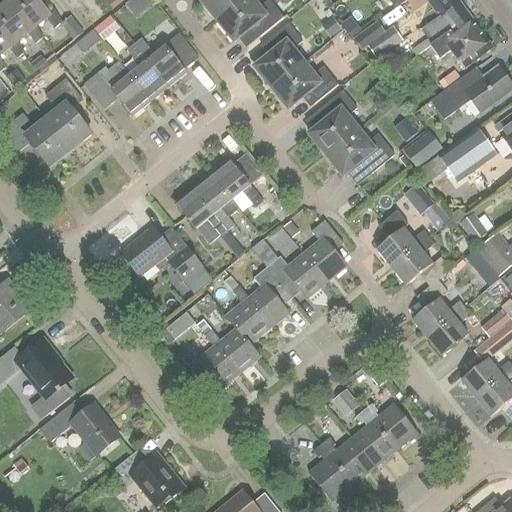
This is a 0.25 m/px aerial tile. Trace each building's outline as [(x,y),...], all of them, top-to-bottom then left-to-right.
[(8,0),(6,2),(29,31),(35,27),(44,20),(53,31),(59,25),(53,13),(49,16),(35,0),(8,0)] [(121,0),(110,0),(107,2),(113,9),(122,1),(121,0)] [(200,0),(199,1),(217,24),(245,0),(200,0)] [(251,0),(245,0),(217,24),(233,44),(252,29),(259,38),(282,19),(268,2),(259,9),(251,0)] [(386,0),(395,10),(408,0),(386,0)] [(444,37),(448,35),(452,32),(454,35),(473,20),(458,0),(431,0),(427,3),(438,19),(424,29),(432,39),(425,41),(412,51),(416,56),(430,46),(444,37)] [(35,27),(29,31),(6,2),(0,6),(0,33),(10,46),(16,42),(25,35),(34,45),(41,40),(35,27)] [(119,28),(110,17),(96,28),(105,39),(119,28)] [(341,30),(332,18),(320,27),(329,39),(341,30)] [(359,28),(351,18),(341,26),(349,36),(359,28)] [(70,19),(61,26),(73,40),(81,33),(70,19)] [(444,37),(430,46),(440,60),(451,52),(464,70),(494,49),(473,20),(454,35),(452,32),(448,35),(444,37)] [(377,23),(353,39),(361,50),(366,46),(385,34),(377,23)] [(253,69),(271,91),(303,65),(292,51),(302,43),(288,26),(264,44),(272,54),(253,69)] [(366,46),(375,60),(401,42),(392,29),(385,34),(366,46)] [(101,41),(93,31),(60,58),(67,66),(82,53),(84,55),(101,41)] [(16,42),(10,46),(0,33),(0,54),(6,50),(15,61),(22,55),(16,42)] [(141,40),(134,45),(168,88),(187,74),(184,70),(191,64),(195,61),(177,39),(173,41),(154,56),(141,40)] [(134,45),(127,51),(140,68),(130,77),(150,103),(168,88),(134,45)] [(46,64),(41,57),(30,65),(35,72),(46,64)] [(103,112),(117,100),(131,118),(150,103),(129,77),(118,63),(107,72),(104,69),(83,87),(103,112)] [(303,65),(271,91),(287,111),(306,96),(313,106),(337,87),(323,69),(313,77),(303,65)] [(480,116),(511,92),(511,88),(497,69),(478,83),(471,73),(455,85),(446,92),(429,104),(443,122),(470,102),(480,116)] [(25,81),(16,70),(6,78),(15,89),(25,81)] [(449,76),(440,84),(446,92),(455,85),(449,76)] [(44,121),(70,153),(90,137),(70,111),(82,103),(65,81),(44,98),(55,112),(44,121)] [(1,83),(0,84),(0,103),(11,95),(1,83)] [(308,136),(325,158),(358,132),(347,118),(356,110),(342,93),(318,112),(326,121),(308,136)] [(511,115),(495,128),(511,151),(511,115)] [(50,169),(70,153),(44,121),(33,129),(22,116),(2,131),(19,152),(30,143),(50,169)] [(495,157),(477,130),(437,158),(444,167),(448,174),(456,185),(495,157)] [(358,132),(325,158),(342,178),(360,163),(370,176),(394,157),(377,136),(368,144),(358,132)] [(429,133),(403,153),(415,169),(435,155),(441,149),(429,133)] [(261,203),(248,186),(261,176),(245,155),(231,166),(227,160),(209,174),(230,202),(240,194),(254,209),(261,203)] [(230,202),(209,174),(191,188),(226,233),(233,227),(226,219),(237,211),(230,202)] [(417,186),(406,195),(422,215),(433,206),(417,186)] [(219,238),(226,233),(191,188),(171,204),(194,231),(206,222),(219,238)] [(473,212),(477,217),(493,205),(489,200),(473,212)] [(391,269),(429,239),(423,233),(413,241),(404,230),(408,227),(397,213),(378,229),(389,241),(376,252),(391,269)] [(478,220),(474,214),(459,225),(473,245),(494,231),(484,216),(478,220)] [(449,232),(455,227),(450,221),(444,226),(449,232)] [(318,243),(303,255),(326,284),(346,268),(333,252),(342,245),(324,222),(310,233),(318,243)] [(284,229),(292,239),(299,234),(290,223),(284,229)] [(152,229),(120,255),(138,277),(163,257),(194,297),(212,282),(201,267),(170,228),(159,237),(152,229)] [(226,233),(219,238),(237,260),(243,255),(226,233)] [(429,239),(391,269),(406,287),(419,276),(429,288),(438,281),(451,271),(441,259),(433,265),(424,254),(434,246),(429,239)] [(259,259),(270,251),(262,241),(251,250),(259,259)] [(511,267),(511,257),(505,249),(486,265),(487,266),(489,268),(498,279),(511,267)] [(476,252),(466,260),(477,274),(487,266),(486,265),(476,252)] [(306,300),(326,284),(303,255),(287,267),(280,259),(267,269),(284,292),(293,284),(306,300)] [(245,302),(262,324),(267,330),(287,314),(275,299),(284,292),(267,269),(253,280),(260,290),(248,299),(245,302)] [(234,329),(248,345),(267,330),(262,324),(245,302),(248,299),(239,288),(238,289),(229,279),(223,284),(240,305),(225,318),(234,329)] [(413,322),(425,337),(427,339),(465,309),(459,303),(449,312),(439,301),(448,293),(438,281),(429,288),(416,299),(426,312),(413,322)] [(0,285),(0,335),(32,310),(18,292),(11,298),(0,285)] [(481,329),(487,337),(488,338),(490,336),(509,321),(511,323),(511,322),(511,303),(510,300),(499,309),(502,313),(481,329)] [(442,358),(468,337),(469,336),(459,325),(470,316),(465,309),(427,339),(442,358)] [(153,311),(146,317),(154,327),(161,320),(153,311)] [(213,347),(216,344),(240,375),(260,359),(248,345),(234,329),(224,337),(219,342),(204,321),(196,327),(213,347)] [(511,322),(511,323),(489,340),(499,352),(511,341),(511,322)] [(174,340),(166,330),(155,339),(163,349),(174,340)] [(22,370),(44,398),(36,404),(46,417),(70,399),(61,388),(65,385),(72,379),(60,364),(51,353),(50,355),(40,343),(22,358),(16,363),(22,370)] [(240,375),(216,344),(213,347),(201,357),(193,348),(179,359),(198,382),(207,375),(220,391),(240,375)] [(0,383),(15,372),(4,357),(0,360),(0,383)] [(497,372),(488,361),(461,382),(476,400),(511,370),(511,367),(508,363),(497,372)] [(377,367),(367,374),(377,386),(386,378),(377,367)] [(501,410),(511,423),(511,370),(476,400),(491,418),(501,410)] [(392,384),(387,389),(393,397),(399,393),(392,384)] [(348,415),(359,406),(347,390),(336,399),(348,415)] [(364,411),(396,452),(419,434),(395,404),(379,417),(376,413),(378,411),(372,404),(364,411)] [(77,450),(88,464),(119,439),(94,407),(81,417),(73,406),(41,431),(52,444),(72,428),(84,444),(77,450)] [(329,415),(324,410),(316,415),(321,421),(329,415)] [(352,438),(376,468),(396,452),(364,411),(355,418),(361,424),(363,422),(366,427),(352,438)] [(376,468),(352,438),(336,451),(333,447),(335,445),(329,438),(322,444),(354,485),(376,468)] [(354,485),(322,444),(313,451),(319,458),(321,456),(325,460),(308,473),(332,503),(354,485)] [(133,479),(156,507),(169,497),(171,499),(184,489),(172,473),(173,472),(163,459),(158,463),(153,456),(145,462),(137,452),(111,472),(123,487),(133,479)] [(29,471),(22,461),(13,467),(21,478),(29,471)] [(242,496),(222,511),(276,511),(265,497),(252,507),(242,496)] [(511,511),(511,505),(510,504),(502,511),(494,501),(480,511),(511,511)]
